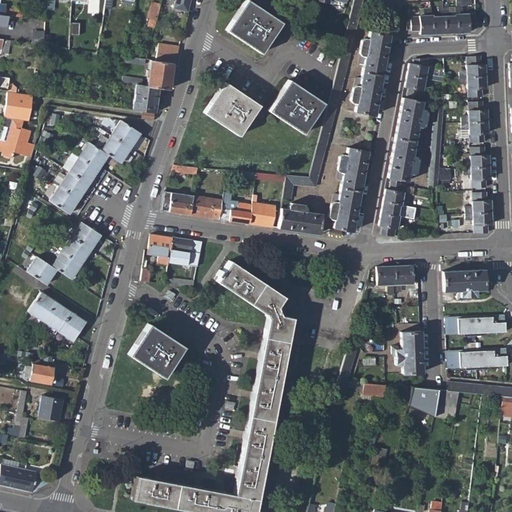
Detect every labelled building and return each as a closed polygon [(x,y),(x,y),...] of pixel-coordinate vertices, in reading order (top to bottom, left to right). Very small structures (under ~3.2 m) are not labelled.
[(152,0),(148,17),(150,18),(156,19),(160,0),(152,0)] [(174,0),(172,8),(188,12),(190,0),(174,0)] [(281,23),(247,0),(245,0),(225,30),(235,37),(243,43),(259,54),(281,23)] [(306,177),(283,174),(280,197),(290,197),(292,184),(314,186),(362,0),(351,0),(338,51),(306,177)] [(446,6),(442,7),(444,33),(458,32),(457,14),(449,14),(449,13),(447,11),(446,6)] [(461,6),(456,6),(457,14),(458,32),(467,31),(467,28),(475,28),(474,14),(467,15),(466,13),(463,13),(462,10),(461,6)] [(418,17),(410,17),(411,31),(418,31),(419,34),(430,33),(428,15),(428,7),(422,7),(423,11),(420,14),(420,15),(417,15),(418,17)] [(435,15),(428,15),(430,33),(444,33),(442,7),(437,7),(437,11),(434,13),(435,15)] [(5,8),(4,14),(13,15),(22,16),(22,9),(5,8)] [(0,25),(11,27),(13,15),(4,14),(0,13),(0,25)] [(150,18),(148,26),(155,27),(156,19),(150,18)] [(352,92),(350,99),(352,102),(356,103),(355,111),(373,115),(388,36),(369,33),(368,40),(363,39),(362,40),(361,47),(362,47),(366,49),(366,53),(361,52),(360,62),(361,64),(363,65),(361,79),(357,78),(356,79),(354,89),(359,90),(358,94),(353,93),(352,92)] [(158,43),(155,60),(171,62),(175,63),(179,46),(158,43)] [(44,45),(43,52),(56,54),(57,47),(44,45)] [(461,71),(457,71),(457,77),(484,76),(483,64),(480,64),(480,56),(466,57),(465,69),(461,71)] [(407,64),(405,75),(431,80),(432,75),(428,74),(426,71),(426,67),(425,67),(426,58),(412,59),(411,65),(407,64)] [(146,70),(145,76),(147,76),(145,86),(156,88),(168,90),(171,62),(155,60),(149,60),(148,70),(146,70)] [(405,75),(403,86),(407,87),(406,95),(419,97),(420,89),(422,90),(422,87),(427,85),(430,85),(431,80),(405,75)] [(0,90),(6,92),(15,93),(16,88),(12,83),(9,83),(9,78),(0,76),(0,90)] [(484,76),(457,77),(458,83),(461,83),(465,85),(465,88),(467,88),(467,96),(481,96),(481,88),(484,88),(484,76)] [(122,77),(121,83),(128,84),(135,84),(139,85),(140,79),(122,77)] [(321,103),(286,80),(265,110),(299,134),(321,103)] [(259,106),(223,83),(203,113),(236,136),(259,106)] [(128,84),(125,109),(131,110),(135,84),(128,84)] [(135,84),(131,110),(153,113),(156,88),(145,86),(139,85),(135,84)] [(6,92),(2,117),(4,117),(23,120),(24,114),(25,109),(28,109),(29,95),(15,93),(6,92)] [(401,98),(386,177),(405,181),(406,173),(410,173),(413,171),(414,165),(413,164),(408,163),(409,160),(414,161),(416,150),(414,148),(411,147),(414,134),(417,135),(419,134),(421,123),(416,122),(417,118),(422,118),(423,119),(424,112),(422,110),(419,109),(420,102),(401,98)] [(463,117),(459,117),(459,122),(486,121),(485,109),(482,110),(481,102),(468,102),(468,110),(465,110),(466,115),(463,117)] [(433,109),(428,184),(437,184),(442,109),(433,109)] [(0,130),(0,152),(0,153),(0,155),(9,159),(11,153),(30,159),(33,146),(26,143),(30,132),(20,129),(23,120),(4,117),(3,124),(2,124),(0,130)] [(119,163),(139,133),(120,120),(99,149),(88,141),(48,201),(67,214),(107,155),(119,163)] [(486,121),(459,122),(459,128),(464,128),(466,130),(466,133),(469,133),(469,142),(483,141),(483,133),(486,133),(486,121)] [(465,161),(461,162),(461,168),(488,167),(487,155),(483,155),(483,147),(469,148),(470,156),(468,156),(468,160),(465,161)] [(328,210),(327,216),(330,219),(334,220),(332,228),(351,231),(366,152),(347,148),(346,154),(342,153),(339,155),(338,161),(340,161),(345,162),(344,166),(339,165),(337,173),(338,176),(342,176),(339,195),(335,194),(333,195),(331,206),(336,208),(335,211),(330,210),(328,210)] [(177,165),(176,171),(195,174),(196,167),(177,165)] [(488,167),(461,168),(461,173),(466,172),(468,175),(468,179),(471,179),(471,186),(485,186),(484,178),(488,178),(488,167)] [(384,190),(382,201),(407,205),(408,200),(404,200),(402,197),(402,193),(401,192),(403,185),(389,182),(387,190),(384,190)] [(164,191),(161,210),(189,214),(192,196),(164,191)] [(467,207),(463,207),(463,213),(490,212),(489,201),(485,201),(485,193),(471,193),(472,201),(469,201),(469,205),(467,207)] [(192,196),(189,214),(218,219),(221,203),(221,200),(196,196),(192,196)] [(382,201),(380,214),(398,217),(399,213),(403,211),(406,211),(407,205),(382,201)] [(12,259),(28,205),(17,202),(1,255),(12,259)] [(221,203),(218,219),(248,223),(250,204),(237,202),(236,204),(236,210),(227,209),(228,203),(221,203)] [(250,204),(248,223),(271,227),(274,205),(254,202),(251,202),(250,204)] [(278,208),(276,227),(316,233),(319,214),(312,213),(312,208),(310,207),(300,205),(299,211),(295,210),(296,204),(296,203),(289,202),(286,204),(285,209),(278,208)] [(490,212),(463,213),(463,219),(467,218),(470,221),(470,223),(472,223),(473,232),(486,232),(486,223),(490,223),(490,212)] [(380,214),(377,225),(381,226),(380,233),(393,235),(396,224),(400,222),(404,223),(404,219),(398,217),(380,214)] [(100,235),(80,221),(51,265),(47,262),(37,256),(26,272),(45,284),(56,270),(70,278),(100,235)] [(149,233),(146,254),(157,255),(168,257),(171,237),(149,233)] [(168,257),(167,261),(181,264),(184,251),(188,252),(190,240),(171,237),(168,257)] [(188,252),(188,253),(194,253),(198,253),(200,241),(190,240),(188,252)] [(283,296),(229,260),(215,280),(265,314),(231,493),(133,474),(130,498),(200,511),(253,511),(286,344),(292,316),(279,314),(277,305),(283,296)] [(410,265),(375,266),(376,283),(386,283),(393,282),(411,282),(410,265)] [(140,268),(139,280),(147,282),(149,269),(140,268)] [(483,289),(482,269),(442,271),(442,291),(459,290),(455,295),(455,299),(463,299),(463,296),(475,296),(475,289),(483,289)] [(176,280),(175,286),(191,288),(193,281),(176,278),(176,280)] [(84,323),(40,291),(27,310),(72,342),(84,323)] [(444,333),(504,331),(504,321),(491,322),(491,316),(456,317),(457,323),(444,324),(444,333)] [(156,328),(147,323),(127,354),(163,378),(182,346),(167,336),(156,328)] [(421,372),(419,332),(402,333),(403,351),(398,347),(392,347),(392,355),(395,355),(396,365),(403,365),(403,372),(421,372)] [(344,356),(336,380),(346,381),(357,344),(348,341),(344,356)] [(495,354),(506,353),(505,346),(494,347),(495,354)] [(446,368),(506,365),(505,355),(493,356),(493,350),(458,351),(458,357),(445,358),(446,368)] [(33,359),(32,364),(49,367),(50,362),(33,359)] [(32,364),(29,380),(48,384),(52,368),(49,367),(32,364)] [(336,380),(335,385),(362,390),(364,382),(346,381),(336,380)] [(362,390),(361,396),(384,397),(387,385),(364,382),(362,390)] [(511,388),(449,382),(449,391),(456,392),(500,396),(511,397),(511,388)] [(422,388),(419,404),(434,406),(437,390),(422,388)] [(20,390),(16,412),(22,413),(26,391),(20,390)] [(437,390),(434,406),(454,408),(456,392),(449,391),(437,390)] [(41,396),(37,417),(57,420),(61,399),(41,396)] [(511,397),(500,396),(498,417),(511,417),(511,397)] [(25,436),(30,419),(15,415),(10,432),(25,436)] [(0,463),(0,484),(29,491),(34,471),(0,463)] [(383,511),(394,511),(395,508),(389,506),(390,500),(386,500),(383,511)]
